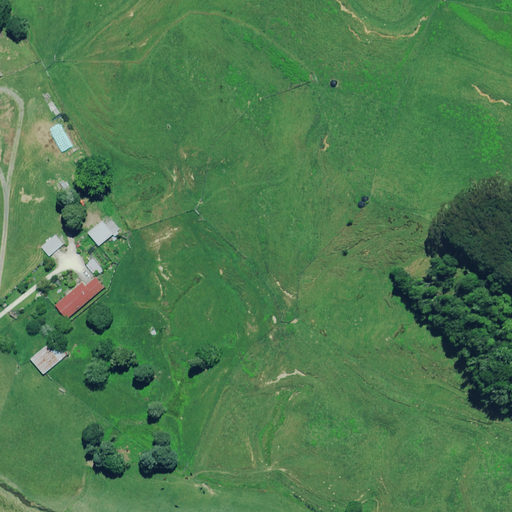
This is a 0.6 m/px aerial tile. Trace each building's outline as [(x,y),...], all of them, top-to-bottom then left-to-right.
[(13,40),(4,30),(0,33),(0,34),(9,44),(13,40)] [(120,234),(118,231),(120,229),(110,217),(89,234),(100,246),(114,235),(116,237),(120,234)] [(64,245),(56,236),(42,248),(50,257),(64,245)] [(104,271),(94,259),(87,265),(94,274),(98,271),(100,274),(104,271)] [(105,288),(97,278),(86,287),(83,283),(56,306),(68,320),(105,288)] [(52,352),(47,347),(32,360),(45,375),(67,356),(59,346),(52,352)]
